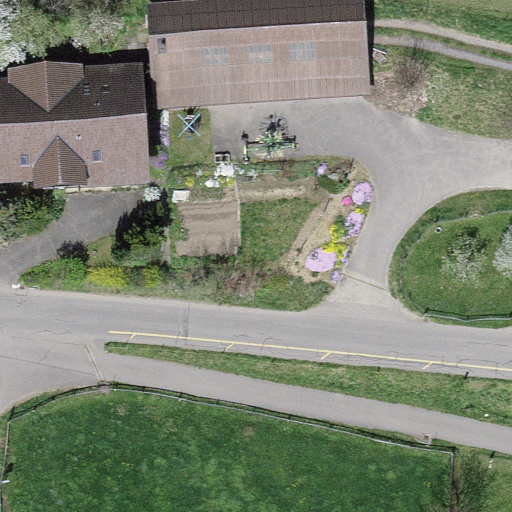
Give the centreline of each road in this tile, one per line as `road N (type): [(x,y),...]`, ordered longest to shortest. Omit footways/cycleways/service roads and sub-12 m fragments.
road 1 (track): [(511,447),(111,365),(47,346),(0,318)]
road 2 (tertiary): [(0,304),(511,364)]
road 3 (track): [(511,164),(411,175),(385,226),(355,348)]
road 4 (track): [(511,174),(458,169),(382,143),(245,151)]
